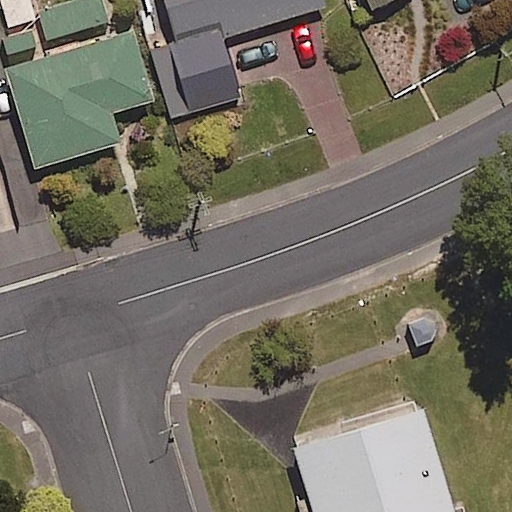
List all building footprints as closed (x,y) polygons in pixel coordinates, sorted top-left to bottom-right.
[(29,18),(23,0),(0,0),(0,24),(1,26),(29,18)] [(101,22),(93,0),(61,0),(30,10),(40,41),(101,22)] [(223,39),(318,11),(314,0),(161,0),(173,36),(153,42),(176,118),(241,98),(223,39)] [(142,100),(120,27),(0,63),(0,94),(24,170),(111,143),(102,112),(142,100)] [(0,55),(27,47),(22,29),(0,35),(0,55)] [(424,317),(408,323),(417,347),(432,341),(437,329),(433,321),(424,317)] [(454,511),(419,397),(288,437),(311,511),(454,511)]
